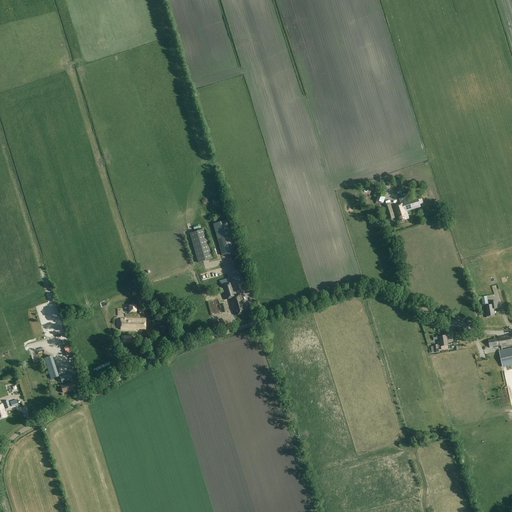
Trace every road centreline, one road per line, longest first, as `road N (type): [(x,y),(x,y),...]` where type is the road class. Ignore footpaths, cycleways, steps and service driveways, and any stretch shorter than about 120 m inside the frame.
road 1 (unclassified): [(0,455),(23,429),(140,367),(351,290),(384,292),(475,330),(511,330)]
road 2 (track): [(257,321),(318,511)]
